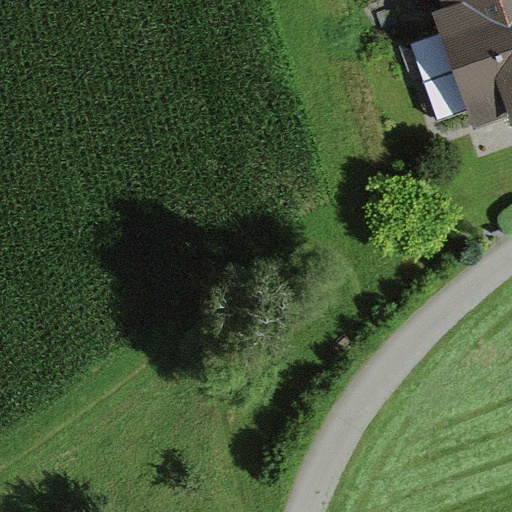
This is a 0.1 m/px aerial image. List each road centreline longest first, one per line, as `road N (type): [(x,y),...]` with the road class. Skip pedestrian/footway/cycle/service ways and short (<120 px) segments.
road 1 (track): [(403,344),(314,478),(304,511)]
road 2 (track): [(511,258),(403,344)]
